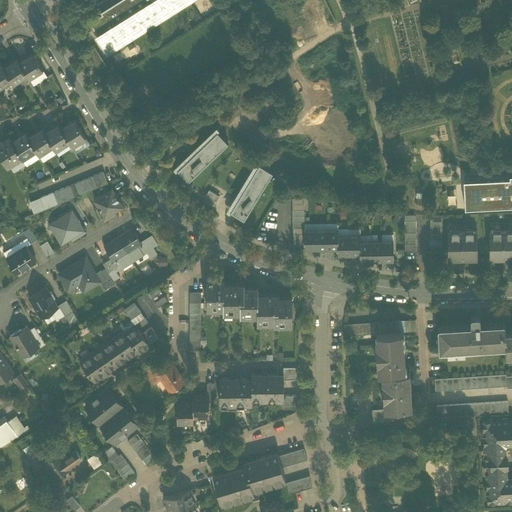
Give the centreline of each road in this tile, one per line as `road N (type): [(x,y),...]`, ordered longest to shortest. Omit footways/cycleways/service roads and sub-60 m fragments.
road 1 (tertiary): [(225,243),(157,199),(33,11)]
road 2 (residential): [(145,483),(201,451),(324,419)]
road 3 (tertiary): [(511,289),(327,280)]
road 4 (residential): [(0,324),(9,290),(128,218)]
road 5 (residential): [(225,243),(174,278),(171,339),(185,362)]
road 6 (residential): [(324,419),(327,280)]
